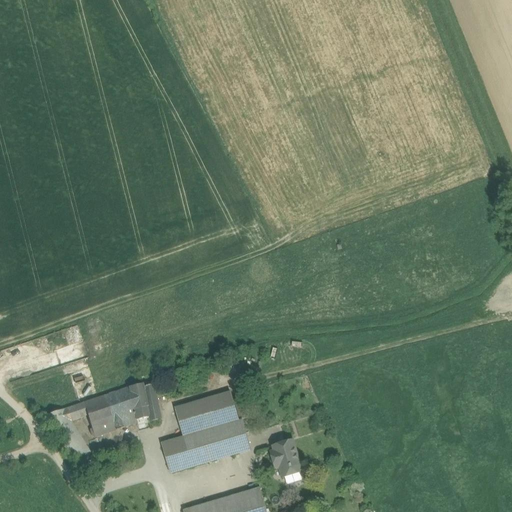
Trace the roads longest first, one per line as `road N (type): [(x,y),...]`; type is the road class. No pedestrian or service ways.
road 1 (track): [(511,319),(244,385)]
road 2 (track): [(0,395),(95,511)]
